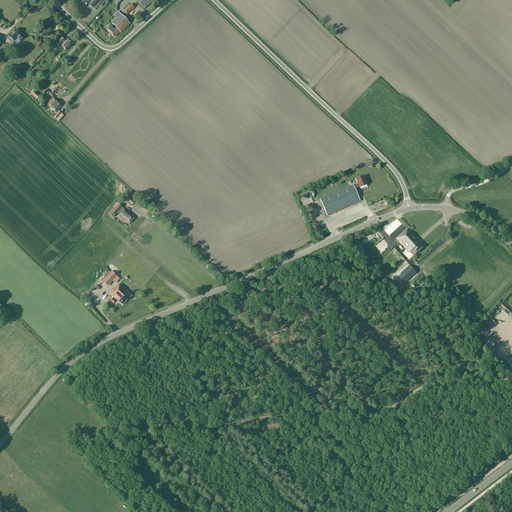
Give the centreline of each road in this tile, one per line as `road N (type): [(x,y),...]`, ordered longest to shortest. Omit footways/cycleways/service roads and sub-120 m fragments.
road 1 (unclassified): [(0,444),(61,370),(92,346),(408,208)]
road 2 (track): [(154,425),(381,409),(418,388),(474,376),(498,382),(511,373)]
road 3 (unclassified): [(408,208),(396,173),(213,0)]
road 4 (track): [(310,511),(339,495),(349,468),(401,449),(405,434),(390,407)]
road 5 (unclassified): [(169,0),(113,48),(52,0)]
